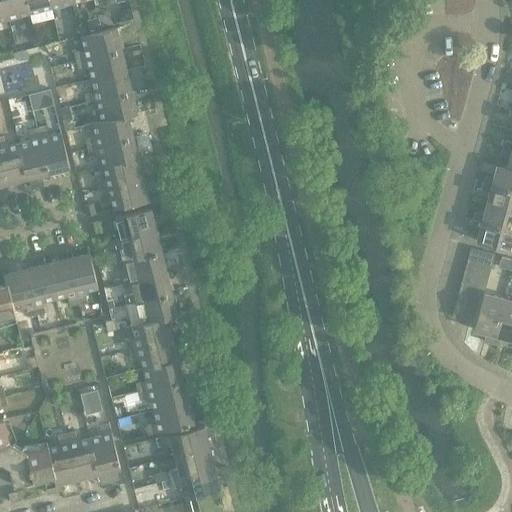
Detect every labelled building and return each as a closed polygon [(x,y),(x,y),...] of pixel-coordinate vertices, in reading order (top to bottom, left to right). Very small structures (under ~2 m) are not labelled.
[(4,0),(0,0),(0,20),(9,19),(4,0)] [(26,0),(4,0),(9,19),(30,13),(26,0)] [(49,0),(26,0),(30,13),(33,23),(54,18),(52,8),(49,0)] [(71,0),(49,0),(52,8),(73,3),(71,0)] [(123,10),(120,15),(122,22),(134,19),(132,10),(131,8),(123,10)] [(88,21),(90,30),(101,27),(99,18),(88,21)] [(74,52),(76,61),(122,50),(116,28),(82,36),(85,50),(74,52)] [(122,50),(76,61),(78,69),(89,67),(92,79),(127,71),(122,50)] [(127,71),(92,79),(95,91),(84,94),(87,103),(97,100),(132,92),(127,71)] [(132,92),(97,100),(102,121),(102,122),(128,115),(128,116),(138,114),(132,92)] [(86,139),(88,148),(133,137),(128,116),(128,115),(102,122),(102,121),(93,123),(96,137),(86,139)] [(72,118),(63,120),(66,131),(75,128),(72,118)] [(45,126),(37,128),(48,173),(70,168),(61,133),(48,136),(45,126)] [(31,141),(19,144),(27,179),(48,173),(37,128),(28,130),(31,141)] [(4,136),(0,137),(0,158),(6,184),(27,179),(19,144),(6,147),(4,136)] [(133,137),(88,148),(90,157),(101,154),(104,166),(139,158),(133,137)] [(511,142),(505,141),(503,148),(511,150),(511,142)] [(511,150),(503,148),(501,155),(509,158),(506,168),(506,169),(511,170),(511,150)] [(139,158),(104,166),(107,179),(96,181),(98,190),(109,187),(144,179),(139,158)] [(485,175),(483,183),(511,190),(511,170),(506,169),(506,168),(497,166),(494,178),(485,175)] [(144,179),(109,187),(114,209),(149,201),(144,179)] [(511,190),(483,183),(481,190),(490,192),(487,203),(511,210),(511,190)] [(87,216),(96,214),(94,203),(84,206),(87,216)] [(475,212),(473,220),(511,230),(511,210),(487,203),(484,215),(475,212)] [(151,208),(116,217),(122,239),(156,230),(151,208)] [(511,230),(473,220),(471,227),(480,229),(476,241),(511,250),(511,230)] [(101,232),(98,222),(89,224),(91,234),(101,232)] [(111,242),(116,262),(162,251),(156,230),(122,239),(111,242)] [(471,248),(468,260),(491,266),(494,255),(471,248)] [(129,269),(132,281),(167,272),(162,251),(116,262),(118,271),(129,269)] [(90,254),(68,259),(79,304),(88,302),(85,292),(99,288),(90,254)] [(499,267),(511,270),(511,265),(511,259),(502,257),(499,267)] [(68,259),(47,264),(56,299),(68,296),(71,306),(79,304),(68,259)] [(468,260),(465,272),(488,278),(491,266),(468,260)] [(47,264),(26,269),(37,315),(46,312),(43,302),(56,299),(47,264)] [(0,268),(0,285),(6,284),(4,275),(8,274),(7,267),(0,268)] [(4,275),(6,284),(7,283),(14,309),(15,309),(26,306),(29,317),(37,315),(26,269),(8,274),(4,275)] [(167,272),(132,281),(135,293),(124,296),(127,305),(137,302),(172,293),(167,272)] [(465,272),(462,283),(485,289),(488,278),(465,272)] [(0,315),(15,312),(15,309),(14,309),(7,283),(6,284),(0,285),(0,315)] [(462,283),(459,294),(482,301),(484,293),(485,289),(462,283)] [(137,302),(142,322),(142,323),(168,317),(168,318),(177,315),(172,293),(137,302)] [(484,293),(482,301),(479,312),(475,324),(474,330),(486,333),(484,342),(491,344),(503,298),(484,293)] [(459,294),(456,306),(479,312),(482,301),(459,294)] [(511,300),(503,298),(491,344),(498,346),(501,337),(511,340),(511,338),(511,300)] [(479,312),(456,306),(452,318),(475,324),(479,312)] [(126,341),(128,350),(173,338),(168,318),(168,317),(142,323),(142,322),(133,325),(136,338),(126,341)] [(115,319),(105,321),(108,332),(117,329),(115,319)] [(173,338),(128,350),(130,358),(141,356),(143,368),(178,359),(173,338)] [(36,356),(27,358),(30,369),(39,366),(36,356)] [(136,383),(138,392),(184,380),(178,359),(143,368),(147,380),(136,383)] [(184,380),(138,392),(140,400),(151,398),(154,410),(189,401),(184,380)] [(189,401),(154,410),(157,422),(146,425),(149,435),(194,423),(189,401)] [(0,463),(2,463),(14,443),(9,440),(3,418),(0,419),(0,420),(0,419),(0,463)] [(102,436),(90,439),(99,474),(121,468),(109,423),(100,425),(102,436)] [(172,444),(175,456),(210,448),(205,426),(159,437),(161,447),(172,444)] [(75,431),(66,433),(78,479),(99,474),(90,439),(78,442),(75,431)] [(60,446),(49,449),(48,449),(54,475),(53,475),(56,484),(60,483),(78,479),(66,433),(58,435),(60,446)] [(14,443),(2,463),(10,468),(22,448),(14,443)] [(22,448),(10,468),(14,485),(44,477),(53,475),(54,475),(48,449),(49,449),(48,445),(27,451),(22,448)] [(167,471),(170,480),(215,469),(210,448),(175,456),(178,469),(167,471)] [(215,469),(170,480),(172,489),(182,486),(185,498),(220,490),(215,469)] [(53,475),(44,477),(48,494),(62,490),(60,483),(56,484),(53,475)] [(19,490),(14,492),(9,493),(11,502),(22,500),(19,490)] [(225,511),(220,490),(185,498),(186,499),(191,498),(194,511),(225,511)]
